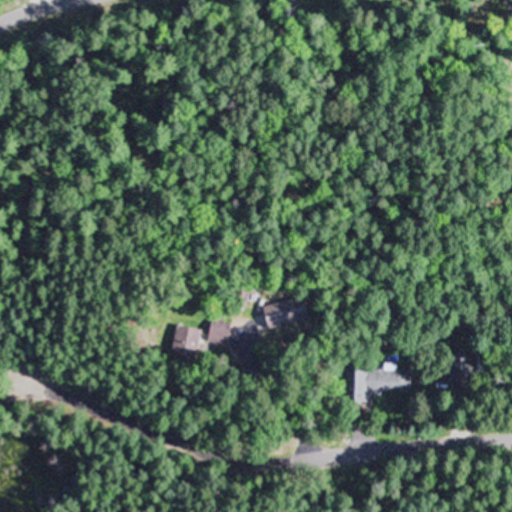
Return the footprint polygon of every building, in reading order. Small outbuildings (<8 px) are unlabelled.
[(304,296),(261,307),(264,318),(255,320),(258,332),(310,319),(304,296)] [(232,322),(213,319),(208,342),(228,346),(232,322)] [(201,327),(177,327),(177,346),(201,346),(201,327)] [(450,382),(481,382),(481,357),(450,357),(450,382)] [(369,392),(411,392),(411,369),(384,369),(384,366),(347,366),(346,407),(369,407),(369,392)]
